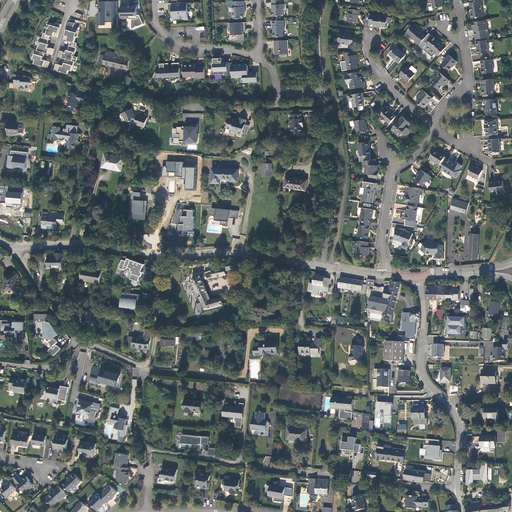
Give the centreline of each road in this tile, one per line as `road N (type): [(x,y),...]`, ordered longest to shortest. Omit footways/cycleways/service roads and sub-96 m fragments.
road 1 (unclassified): [(71,243),(323,267)]
road 2 (residential): [(417,277),(422,372),(458,423),(457,488)]
road 3 (residential): [(323,267),(337,174),(324,111),(314,93),(277,89)]
road 4 (residential): [(71,243),(98,95)]
road 5 (residential): [(277,89),(270,109),(194,105),(163,117)]
road 6 (residential): [(153,0),(168,39),(255,51)]
